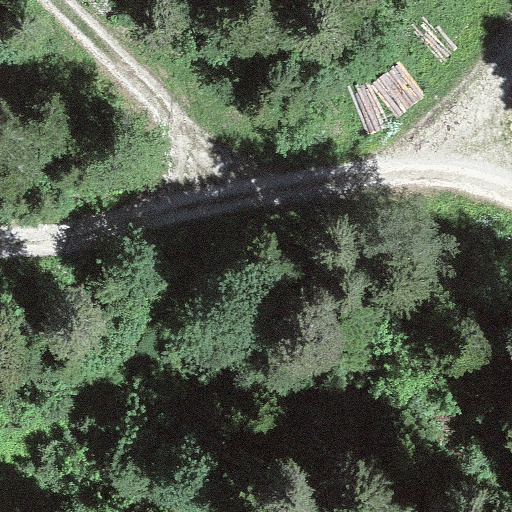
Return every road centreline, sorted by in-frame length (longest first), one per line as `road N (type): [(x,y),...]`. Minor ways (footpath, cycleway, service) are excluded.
road 1 (track): [(511,188),(470,167),(398,167),(67,240),(0,245)]
road 2 (track): [(253,195),(51,0)]
